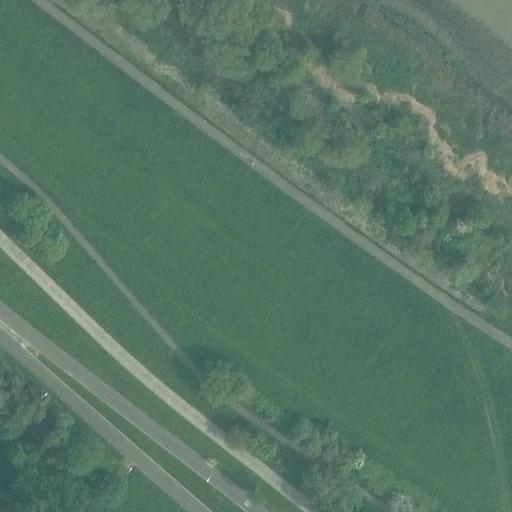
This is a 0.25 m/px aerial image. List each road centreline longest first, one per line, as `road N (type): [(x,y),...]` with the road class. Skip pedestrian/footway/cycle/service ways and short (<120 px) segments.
road 1 (secondary): [(251,511),(0,315)]
road 2 (secondary): [(0,335),(200,511)]
